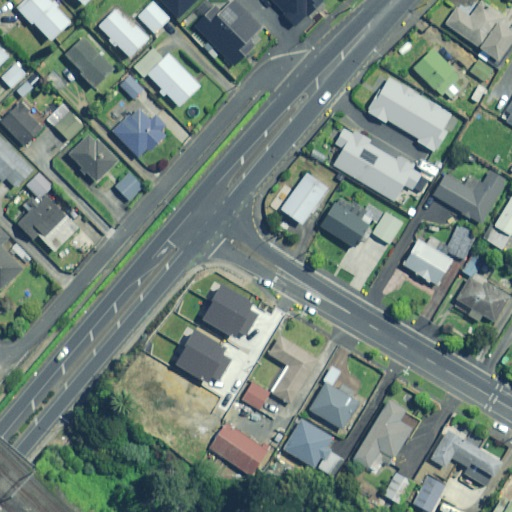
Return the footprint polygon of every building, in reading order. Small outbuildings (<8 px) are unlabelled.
[(71,23),(49,0),(28,0),(18,9),(33,25),(34,23),(51,42),(71,23)] [(198,0),(158,0),(179,20),(198,0)] [(205,17),(194,28),(237,68),(255,48),(249,42),(263,28),(234,1),(234,0),(208,0),(198,11),(205,17)] [(322,0),(269,0),(296,26),(322,0)] [(170,20),(154,3),(139,16),(155,33),(170,20)] [(457,9),(446,25),(483,50),(479,56),(489,63),(493,57),(498,61),(511,41),(511,31),(501,24),(505,19),(482,3),(471,18),(457,9)] [(116,11),(100,27),(111,38),(108,41),(116,48),(119,46),(131,58),(149,39),(134,24),(132,27),(116,11)] [(115,69),(83,39),(66,56),(83,72),(80,75),(95,89),(115,69)] [(0,66),(10,57),(0,47),(0,66)] [(144,79),(149,75),(161,88),(158,91),(164,97),(167,94),(180,107),(201,87),(169,55),(164,60),(153,48),(133,68),(144,79)] [(434,49),(414,69),(442,97),(445,94),(450,100),(464,86),(457,79),(461,76),(434,49)] [(493,71),(479,59),(469,70),(484,82),(493,71)] [(27,74),(16,64),(2,78),(13,88),(27,74)] [(144,90),(130,75),(120,85),(134,100),(144,90)] [(486,90),(479,86),(472,99),(479,103),(486,90)] [(31,113),(22,103),(2,122),(25,147),(43,129),(29,115),(31,113)] [(511,105),(508,111),(503,120),(511,124),(511,105)] [(369,108),(358,119),(347,131),(339,123),(330,133),(350,152),(353,148),(375,169),(393,150),(384,142),(389,136),(390,137),(394,132),(369,108)] [(150,121),(138,109),(114,131),(141,160),(167,135),(162,129),(165,126),(156,116),(150,121)] [(443,125),(428,109),(399,138),(418,158),(434,142),(430,138),(443,125)] [(83,131),(88,125),(72,110),(55,128),(70,142),(82,130),(83,131)] [(451,160),(469,164),(470,161),(474,163),(476,155),(463,152),(466,142),(469,143),(472,130),(459,127),(451,160)] [(119,161),(91,134),(70,155),(98,183),(119,161)] [(34,170),(0,136),(0,179),(2,182),(6,178),(16,188),(34,170)] [(507,182),(489,172),(476,193),(445,175),(433,195),(481,224),(507,182)] [(144,187),(130,173),(116,187),(130,201),(144,187)] [(63,200),(52,189),(53,188),(40,174),(27,186),(36,195),(24,208),(29,213),(18,224),(34,240),(38,236),(55,252),(81,226),(59,204),(63,200)] [(328,189),(307,174),(282,210),(303,225),(328,189)] [(390,245),(404,223),(387,212),(385,215),(376,209),(354,195),(349,203),(340,198),(322,227),(355,249),(361,241),(364,243),(373,229),(369,226),(372,221),(379,226),(374,234),(390,245)] [(511,198),(487,240),(503,250),(511,234),(511,198)] [(10,239),(0,228),(0,290),(1,292),(24,270),(2,246),(10,239)] [(474,235),(456,229),(448,253),(465,259),(474,235)] [(436,251),(441,242),(430,235),(425,244),(420,241),(404,266),(437,286),(453,261),(436,251)] [(511,297),(487,285),(485,283),(491,270),(469,259),(463,272),(472,276),(470,279),(458,302),(474,311),(471,317),(479,322),(482,316),(496,324),(511,297)] [(318,360),(279,337),(269,354),(290,367),(273,394),(291,405),(318,360)] [(220,412),(247,367),(200,339),(184,365),(193,370),(191,374),(195,377),(185,393),(204,404),(180,431),(198,447),(225,417),(220,412)] [(344,430),(360,403),(333,387),(341,372),(332,367),(324,382),(326,383),(310,411),(344,430)] [(168,400),(153,383),(144,390),(160,408),(168,400)] [(270,394),(253,383),(242,399),(259,410),(270,394)] [(406,411),(389,401),(354,460),(375,473),(383,460),(391,465),(412,430),(399,422),(406,411)] [(333,438),(302,421),(285,451),(333,478),(343,461),(325,451),(333,438)] [(268,451),(227,425),(211,450),(251,476),(268,451)] [(502,464),(449,432),(432,460),(447,469),(453,459),(470,469),(467,475),(488,488),(502,464)] [(413,483),(396,474),(378,506),(389,511),(391,511),(397,503),(401,505),(413,483)] [(433,511),(446,485),(428,476),(413,505),(428,511),(433,511)] [(511,511),(511,499),(506,497),(497,511),(511,511)]
